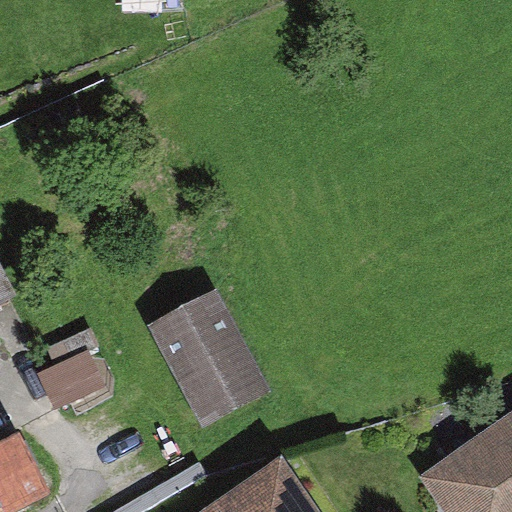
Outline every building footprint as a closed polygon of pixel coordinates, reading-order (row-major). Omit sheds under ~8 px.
[(0,267),(0,310),(17,301),(0,267)] [(273,401),(218,296),(151,334),(204,438),(273,401)] [(511,511),(511,421),(420,484),(439,511),(511,511)] [(0,511),(37,511),(53,504),(20,445),(0,455),(0,511)] [(314,511),(282,466),(214,511),(314,511)]
